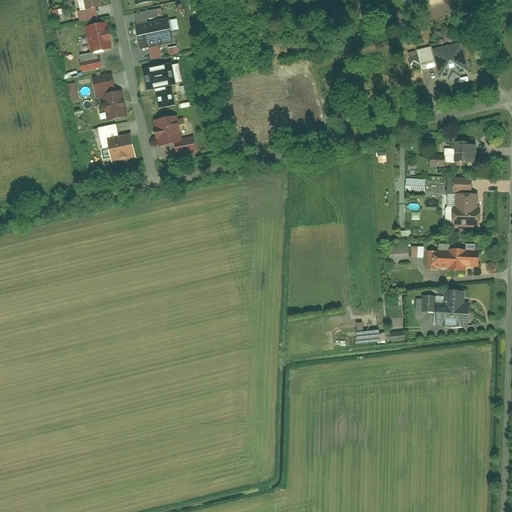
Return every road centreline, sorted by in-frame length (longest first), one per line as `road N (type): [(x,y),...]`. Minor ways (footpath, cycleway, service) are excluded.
road 1 (residential): [(115,0),(153,184),(507,101)]
road 2 (unclassified): [(507,101),(497,511)]
road 3 (track): [(0,218),(153,184)]
